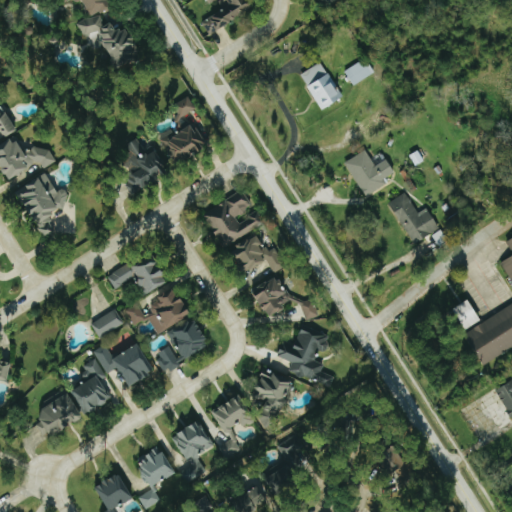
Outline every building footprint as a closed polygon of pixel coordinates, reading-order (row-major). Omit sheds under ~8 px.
[(82,0),(92,18),(114,7),(110,0),(61,0),(64,5),(71,0),(82,0)] [(209,35),(255,9),(249,0),(211,0),(212,1),(214,0),(219,0),(224,9),(202,21),(209,35)] [(112,67),(139,61),(131,28),(115,32),(114,24),(103,26),(101,16),(79,21),(82,36),(104,31),(112,67)] [(375,73),(366,58),(345,72),(354,86),(375,73)] [(301,75),(323,111),(344,98),(322,62),(301,75)] [(178,120),(197,110),(190,97),(171,108),(178,120)] [(208,145),(194,125),(178,135),(173,128),(159,137),(178,166),(208,145)] [(0,164),(10,182),(42,164),(45,169),(58,162),(48,144),(27,156),(17,138),(0,147),(0,164)] [(154,146),(145,151),(139,139),(120,148),(136,180),(127,184),(132,194),(169,175),(154,146)] [(345,163),(367,197),(387,184),(385,180),(396,173),(387,160),(377,166),(366,150),(345,163)] [(18,192),(45,238),(56,232),(51,223),(57,219),(54,213),(73,201),(66,190),(59,193),(48,174),(18,192)] [(265,225),(258,213),(240,223),(237,217),(253,208),(244,191),(204,214),(224,248),(265,225)] [(390,202),(414,244),(432,234),(439,246),(447,241),(428,208),(419,213),(406,193),(390,202)] [(274,274),(285,268),(275,248),(268,252),(260,236),(233,249),(245,274),(269,262),(274,274)] [(464,300),(479,322),(511,299),(511,284),(497,261),(511,251),(511,347),(483,366),(448,310),(464,300)] [(170,283),(155,255),(110,278),(115,289),(136,278),(145,296),(170,283)] [(279,277),(253,292),(270,320),(287,309),(285,305),(293,300),(279,277)] [(192,316),(176,288),(159,298),(162,303),(145,313),(139,303),(127,310),(136,327),(150,319),(159,335),(192,316)] [(307,321),(320,317),(315,300),(302,304),(307,321)] [(92,325),(100,338),(125,323),(117,310),(92,325)] [(172,332),(185,359),(210,348),(197,320),(172,332)] [(330,388),(335,377),(323,372),(326,365),(315,361),(319,350),(326,353),(332,337),(304,325),(298,343),(287,338),(279,357),(293,363),(290,372),(330,388)] [(141,345),(113,358),(107,345),(95,351),(107,374),(120,368),(129,387),(155,375),(141,345)] [(166,373),(181,366),(171,347),(157,354),(166,373)] [(116,399),(95,360),(84,366),(88,374),(82,377),(86,385),(75,391),(87,414),(116,399)] [(297,384),(267,368),(253,395),(267,402),(258,420),(274,429),(297,384)] [(511,416),(511,381),(497,389),(511,417),(511,416)] [(84,417),(70,394),(38,413),(44,422),(37,426),(46,440),(84,417)] [(256,421),(240,396),(215,412),(228,432),(242,423),(246,428),(256,421)] [(214,452),(204,424),(177,435),(187,463),(214,452)] [(286,463),(266,472),(276,494),(305,480),(300,469),(312,464),(299,435),(278,445),(286,463)] [(242,452),(235,439),(219,447),(226,460),(242,452)] [(165,453),(158,457),(155,451),(137,461),(153,488),(177,475),(165,453)] [(98,488),(110,509),(105,511),(118,511),(116,508),(134,497),(120,474),(98,488)] [(240,511),(250,511),(274,499),(265,484),(234,502),(240,511)] [(148,510),(162,500),(154,488),(140,498),(148,510)] [(200,511),(216,511),(208,497),(196,503),(200,511)]
